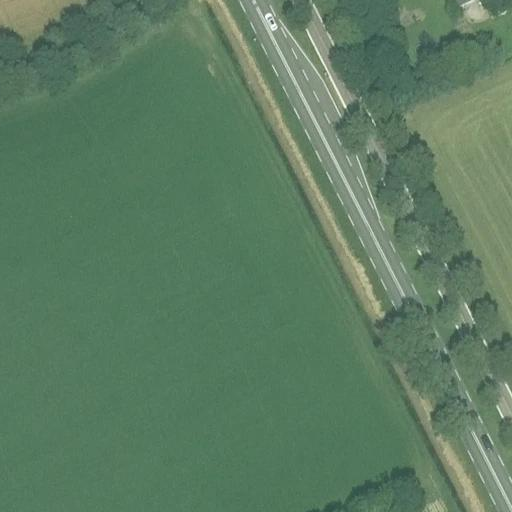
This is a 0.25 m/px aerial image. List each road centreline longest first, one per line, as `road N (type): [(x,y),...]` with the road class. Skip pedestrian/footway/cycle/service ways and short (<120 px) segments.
road 1 (primary): [(511,510),(256,0)]
road 2 (unclassified): [(511,418),(301,0)]
road 3 (unclassified): [(0,85),(65,62),(162,0)]
